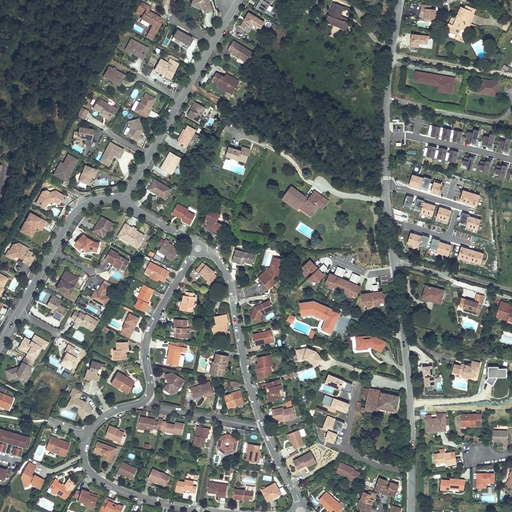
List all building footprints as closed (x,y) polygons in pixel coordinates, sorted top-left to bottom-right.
[(192,0),(191,3),(197,5),(198,3),(202,5),(202,6),(205,13),(212,10),(209,3),(209,1),(207,0),(192,0)] [(274,0),(260,0),(258,4),(257,3),(254,8),(265,15),(274,0)] [(152,25),(148,31),(149,33),(147,37),(152,39),(162,22),(160,18),(149,11),(151,7),(140,1),(138,6),(145,10),(140,18),(152,25)] [(190,5),(201,10),(203,15),(212,11),(212,10),(205,13),(202,6),(202,5),(198,3),(197,5),(191,3),(190,5)] [(331,17),(328,23),(345,30),(348,22),(339,19),(340,16),(344,7),(333,3),(329,16),(331,17)] [(431,6),(422,5),(421,16),(430,17),(430,20),(435,20),(436,10),(431,9),(431,6)] [(471,13),(473,9),(466,6),(465,8),(462,7),(457,17),(454,25),(450,24),(449,23),(446,29),(450,30),(449,31),(459,35),(462,29),(467,31),(470,24),(469,23),(473,14),(471,13)] [(304,10),(300,8),(298,11),(296,10),(295,11),(294,11),(293,12),(296,14),(300,16),(304,10)] [(240,28),(248,33),(253,24),(257,26),(261,29),(265,22),(249,13),(240,28)] [(193,39),(177,30),(173,37),(189,46),(193,39)] [(429,36),(412,34),(411,46),(419,47),(420,43),(428,44),(429,36)] [(143,57),(128,49),(133,40),(131,39),(125,50),(142,59),(143,57)] [(128,49),(143,57),(148,48),(133,40),(128,49)] [(234,41),(228,50),(232,52),(231,53),(248,63),(254,53),(234,41)] [(176,68),(160,59),(154,70),(161,74),(162,72),(171,77),(176,68)] [(149,76),(153,69),(146,66),(142,72),(149,76)] [(121,87),(127,77),(110,67),(105,77),(121,87)] [(431,74),(416,72),(416,73),(423,74),(422,81),(415,80),(415,81),(429,84),(431,74)] [(239,82),(229,76),(227,79),(224,78),(216,73),(214,77),(219,80),(217,83),(221,86),(220,87),(232,94),(239,82)] [(423,74),(416,73),(415,80),(422,81),(423,74)] [(450,77),(431,74),(429,84),(439,85),(438,87),(448,89),(450,77)] [(453,89),(454,78),(450,77),(448,89),(438,87),(438,91),(452,93),(453,89)] [(480,78),(477,94),(498,97),(501,82),(480,78)] [(139,102),(134,111),(146,118),(148,114),(147,113),(155,99),(146,93),(141,102),(139,102)] [(109,120),(116,109),(98,99),(93,109),(100,113),(106,116),(105,118),(109,120)] [(206,108),(196,103),(192,111),(191,110),(187,117),(198,122),(206,108)] [(142,130),(139,118),(128,121),(130,129),(126,136),(137,142),(139,138),(138,137),(140,134),(139,133),(141,131),(142,130)] [(441,127),(433,125),(431,135),(439,137),(441,127)] [(77,137),(85,138),(84,139),(92,140),(94,130),(79,127),(77,137)] [(177,139),(180,141),(187,145),(191,138),(197,142),(200,136),(194,133),(195,131),(188,127),(186,130),(184,128),(177,139)] [(453,130),(444,128),(442,138),(450,140),(453,130)] [(471,141),(472,142),(477,144),(481,131),(475,129),(474,133),(469,131),(467,140),(471,141)] [(463,132),(455,130),(453,140),(461,142),(463,132)] [(238,135),(231,131),(223,148),(230,152),(230,151),(232,148),(241,153),(245,144),(240,141),(236,140),(238,136),(238,135)] [(73,138),(84,140),(84,139),(85,138),(77,137),(78,132),(74,132),(73,138)] [(488,146),(488,147),(493,148),(497,135),(491,134),(490,137),(485,136),(483,144),(488,146)] [(504,149),(504,150),(509,152),(511,142),(511,138),(507,137),(506,141),(501,139),(499,148),(504,149)] [(110,142),(100,161),(104,163),(106,160),(108,162),(109,162),(112,155),(120,158),(124,150),(110,142)] [(438,147),(429,145),(427,155),(435,157),(438,147)] [(448,149),(440,147),(438,157),(446,159),(448,149)] [(460,152),(451,150),(449,160),(457,162),(460,152)] [(161,168),(172,174),(181,158),(172,153),(168,160),(166,159),(161,168)] [(68,176),(77,160),(68,154),(63,164),(60,162),(53,174),(64,180),(67,175),(68,176)] [(470,158),(465,156),(463,164),(468,165),(468,169),(473,170),(476,158),(471,156),(470,158)] [(486,161),(481,160),(479,168),(485,169),(484,173),(489,174),(492,161),(487,160),(486,161)] [(97,170),(85,165),(79,181),(87,184),(90,177),(94,178),(97,170)] [(503,166),(498,165),(496,172),(502,174),(501,177),(506,178),(509,166),(504,165),(503,166)] [(423,178),(412,175),(409,186),(421,189),(421,188),(428,190),(432,179),(424,176),(423,178)] [(166,200),(172,189),(155,179),(149,190),(166,200)] [(442,184),(434,182),(431,193),(439,195),(442,184)] [(311,197),(307,194),(305,197),(292,188),(284,199),(298,208),(299,206),(309,213),(316,203),(319,205),(323,208),(328,201),(315,191),(311,197)] [(64,195),(56,191),(50,192),(46,190),(43,191),(36,203),(45,208),(48,202),(54,201),(55,200),(55,201),(59,204),(64,195)] [(481,196),(463,190),(459,202),(477,207),(481,196)] [(413,198),(406,195),(403,207),(410,209),(413,198)] [(436,205),(425,202),(425,200),(418,198),(415,208),(422,210),(421,213),(432,217),(436,205)] [(319,205),(316,203),(309,213),(312,215),(319,205)] [(189,210),(178,204),(173,214),(182,218),(183,217),(184,217),(183,220),(190,224),(195,215),(188,211),(189,210)] [(452,211),(439,207),(436,218),(448,222),(452,211)] [(220,214),(210,210),(206,219),(209,221),(207,226),(217,231),(219,232),(221,226),(222,224),(221,224),(217,222),(220,214)] [(481,220),(470,216),(471,214),(463,212),(460,222),(467,224),(466,227),(478,231),(481,220)] [(31,233),(36,223),(40,225),(43,220),(30,213),(22,228),(31,233)] [(111,222),(103,217),(99,225),(98,224),(94,231),(104,237),(108,230),(110,231),(113,227),(109,225),(111,222)] [(217,231),(207,226),(209,221),(206,219),(204,224),(205,224),(204,227),(216,232),(217,231)] [(31,237),(37,227),(41,230),(46,222),(43,220),(40,225),(36,223),(31,233),(22,228),(20,231),(31,237)] [(145,235),(129,226),(128,228),(125,226),(118,237),(122,239),(123,237),(139,246),(145,235)] [(422,236),(411,233),(408,244),(420,247),(420,246),(427,248),(431,237),(423,234),(422,236)] [(84,248),(88,250),(89,249),(98,252),(100,243),(93,242),(93,241),(88,238),(85,235),(78,242),(84,248)] [(139,246),(123,237),(122,239),(138,248),(139,246)] [(451,245),(440,242),(441,240),(433,238),(430,247),(437,249),(436,253),(448,256),(451,245)] [(173,261),(179,251),(174,248),(172,247),(172,245),(169,243),(169,242),(165,239),(159,251),(166,255),(166,256),(173,261)] [(11,258),(19,256),(23,258),(22,261),(29,265),(33,257),(31,256),(33,253),(29,251),(29,249),(19,243),(13,245),(10,251),(11,258)] [(484,253),(462,246),(458,257),(480,264),(484,253)] [(129,261),(119,255),(119,254),(111,249),(105,260),(113,265),(115,261),(117,262),(114,266),(120,269),(120,268),(123,264),(127,266),(129,261)] [(245,262),(252,264),(255,255),(236,250),(233,261),(242,263),(242,261),(245,262)] [(280,279),(285,260),(273,258),(271,268),(269,268),(267,272),(268,273),(261,280),(269,289),(280,279)] [(326,275),(310,259),(302,267),(305,270),(302,273),(306,277),(311,271),(313,274),(307,280),(314,287),(326,275)] [(150,272),(147,271),(150,265),(153,266),(154,264),(150,262),(145,272),(149,275),(150,272)] [(215,272),(203,263),(197,271),(208,280),(214,274),(215,272)] [(167,271),(154,264),(153,266),(150,265),(147,271),(150,272),(149,275),(150,275),(158,279),(160,280),(161,278),(165,280),(167,276),(165,275),(167,271)] [(267,272),(269,268),(267,267),(266,271),(259,277),(261,280),(268,273),(267,272)] [(336,273),(343,275),(345,269),(338,267),(336,273)] [(68,272),(66,271),(59,284),(61,285),(68,272)] [(165,282),(170,272),(167,271),(165,275),(167,276),(165,280),(161,278),(160,280),(165,282)] [(69,284),(74,276),(68,272),(61,285),(59,284),(56,288),(69,296),(74,287),(69,284)] [(362,286),(330,272),(324,284),(328,286),(327,288),(333,291),(335,286),(350,293),(348,296),(352,298),(353,296),(357,298),(362,286)] [(353,273),(350,279),(358,282),(360,276),(353,273)] [(217,277),(214,274),(208,280),(207,282),(210,285),(217,277)] [(79,278),(74,276),(69,284),(74,287),(79,278)] [(110,287),(103,284),(101,288),(103,288),(101,292),(99,291),(96,289),(91,298),(100,304),(102,301),(107,304),(110,297),(105,295),(110,287)] [(141,290),(151,295),(154,290),(144,285),(141,290)] [(426,285),(423,298),(428,300),(428,298),(441,302),(444,290),(426,285)] [(135,307),(145,312),(149,304),(147,303),(147,302),(147,300),(148,301),(151,295),(141,290),(137,298),(139,299),(135,307)] [(383,291),(361,294),(363,305),(367,304),(368,307),(373,307),(372,300),(375,299),(376,307),(381,307),(381,303),(385,303),(383,291)] [(183,302),(182,310),(192,312),(195,297),(193,297),(193,293),(186,292),(186,296),(184,295),(183,302)] [(52,309),(55,310),(54,313),(52,316),(60,321),(67,309),(58,304),(61,300),(52,296),(46,305),(49,307),(52,309)] [(472,309),(471,309),(471,308),(470,307),(460,304),(458,313),(462,314),(461,317),(468,319),(469,316),(478,319),(483,302),(475,300),(472,309)] [(273,310),(270,301),(259,305),(260,307),(258,308),(255,307),(251,315),(260,319),(262,314),(273,310)] [(325,320),(321,329),(332,333),(339,316),(331,313),(333,309),(314,301),(299,303),(301,316),(312,314),(325,320)] [(501,302),(497,316),(508,320),(508,321),(511,322),(511,307),(509,306),(506,305),(506,304),(501,302)] [(85,316),(80,312),(79,314),(75,311),(71,318),(75,320),(74,322),(78,324),(79,323),(81,324),(89,329),(94,319),(86,315),(85,316)] [(140,318),(130,313),(122,329),(132,334),(138,322),(136,322),(137,320),(138,321),(140,318)] [(217,337),(227,335),(225,326),(224,323),(227,323),(228,323),(227,314),(215,316),(217,325),(215,325),(217,337)] [(177,337),(189,338),(189,332),(186,332),(186,328),(187,320),(174,319),(174,323),(175,323),(174,327),(177,328),(177,337)] [(332,333),(321,329),(320,333),(330,338),(332,333)] [(274,340),(271,330),(253,334),(256,345),(265,343),(265,342),(274,340)] [(31,342),(25,338),(21,344),(25,347),(28,343),(32,345),(37,337),(35,336),(31,342)] [(373,336),(359,337),(359,341),(357,341),(357,350),(368,349),(368,345),(371,345),(371,346),(381,351),(385,342),(373,336)] [(44,341),(37,337),(32,345),(28,343),(25,347),(21,344),(19,348),(35,357),(41,348),(44,341)] [(128,350),(128,342),(117,342),(117,350),(114,350),(114,355),(116,355),(116,359),(127,359),(127,354),(126,354),(126,350),(128,350)] [(177,346),(169,344),(168,348),(170,349),(168,356),(169,357),(168,364),(178,366),(181,351),(186,352),(188,344),(178,342),(177,346)] [(72,367),(79,355),(73,352),(75,348),(69,345),(65,352),(67,353),(62,362),(67,365),(72,367)] [(310,360),(315,366),(323,360),(315,351),(313,352),(309,351),(307,348),(297,351),(298,357),(303,356),(304,359),(306,359),(310,360)] [(229,356),(216,354),(215,362),(213,361),(211,373),(220,375),(221,368),(223,368),(224,364),(226,364),(227,364),(229,356)] [(257,365),(259,377),(269,375),(268,370),(271,370),(270,366),(273,365),(270,355),(258,358),(259,364),(257,365)] [(13,369),(18,377),(26,381),(31,372),(29,371),(34,362),(25,357),(18,369),(16,367),(13,369)] [(106,365),(92,361),(89,370),(87,369),(84,378),(91,380),(91,379),(98,381),(99,376),(96,375),(98,368),(104,370),(106,365)] [(471,376),(474,377),(476,370),(478,371),(480,363),(472,361),(471,364),(470,366),(461,364),(461,366),(459,373),(463,374),(462,376),(470,378),(471,376)] [(433,376),(432,366),(421,367),(422,378),(424,378),(425,385),(435,384),(435,375),(433,376)] [(499,367),(488,366),(489,378),(486,381),(493,386),(498,378),(507,377),(507,369),(499,368),(499,367)] [(126,377),(118,372),(111,383),(119,388),(120,387),(128,392),(134,382),(130,379),(130,380),(126,378),(126,377)] [(184,381),(173,373),(165,375),(166,379),(167,379),(169,379),(170,384),(168,384),(167,384),(164,389),(172,394),(177,393),(177,392),(176,388),(178,386),(180,388),(184,381)] [(345,380),(329,374),(325,383),(342,389),(345,380)] [(282,389),(280,380),(268,383),(271,392),(268,392),(270,401),(281,397),(279,389),(282,389)] [(208,395),(214,393),(210,382),(192,388),(195,397),(204,394),(208,393),(208,395)] [(85,402),(79,399),(82,392),(74,388),(70,395),(72,396),(75,397),(71,406),(79,410),(84,418),(92,412),(87,404),(86,405),(85,403),(85,402)] [(399,396),(382,393),(382,392),(369,389),(368,396),(366,404),(358,402),(356,410),(371,413),(372,409),(373,406),(376,407),(396,411),(399,396)] [(228,408),(245,403),(241,390),(224,396),(228,408)] [(0,406),(9,410),(13,399),(0,392),(0,406)] [(347,412),(350,404),(325,394),(321,403),(347,412)] [(71,406),(75,397),(72,396),(67,406),(77,412),(82,419),(84,418),(79,410),(71,406)] [(224,404),(216,402),(215,409),(222,410),(224,404)] [(293,408),(284,410),(283,408),(274,410),(275,415),(273,415),(274,420),(285,418),(285,420),(295,418),(293,408)] [(427,431),(446,430),(445,426),(445,419),(445,414),(437,415),(437,419),(432,420),(426,420),(427,431)] [(462,415),(462,426),(481,425),(481,414),(462,415)] [(344,423),(327,416),(322,429),(327,431),(324,440),(335,445),(344,423)] [(155,420),(140,417),(138,427),(144,428),(153,430),(153,429),(157,429),(157,430),(161,431),(161,430),(163,421),(163,420),(159,419),(158,422),(155,421),(155,420)] [(175,425),(166,423),(167,422),(163,421),(161,430),(165,430),(165,431),(182,435),(184,424),(175,422),(175,425)] [(117,428),(110,425),(106,437),(121,442),(125,433),(119,431),(117,430),(117,428)] [(208,438),(210,429),(199,427),(197,436),(196,436),(194,445),(204,447),(206,438),(208,438)] [(30,438),(0,429),(0,440),(27,448),(30,438)] [(299,430),(289,434),(291,440),(295,449),(305,445),(299,430)] [(504,442),(507,442),(508,431),(492,431),(492,441),(504,442)] [(220,438),(218,448),(226,455),(235,451),(237,441),(229,435),(227,436),(227,435),(222,436),(222,437),(220,438)] [(69,445),(59,441),(59,439),(50,436),(45,449),(48,450),(65,456),(69,445)] [(111,462),(116,449),(97,442),(94,450),(103,453),(104,454),(103,459),(111,462)] [(259,451),(260,446),(250,444),(248,454),(247,460),(250,461),(256,462),(259,462),(260,454),(259,454),(259,451)] [(22,450),(14,448),(12,455),(16,456),(20,457),(22,450)] [(316,462),(311,452),(293,461),(298,469),(304,466),(305,469),(307,471),(309,470),(307,466),(316,462)] [(447,465),(456,464),(454,452),(445,454),(445,453),(440,454),(435,455),(436,463),(445,462),(445,461),(446,461),(447,465)] [(44,480),(34,475),(34,476),(31,475),(36,466),(29,462),(25,468),(24,470),(25,470),(24,473),(23,472),(21,476),(22,480),(24,479),(26,484),(30,482),(33,484),(32,485),(39,489),(44,480)] [(134,477),(137,469),(122,462),(118,472),(125,475),(126,474),(134,477)] [(353,468),(340,462),(336,472),(349,478),(348,479),(357,483),(361,473),(353,470),(353,468)] [(0,468),(0,478),(3,479),(4,476),(8,477),(10,471),(10,470),(4,468),(4,470),(0,468)] [(157,481),(166,485),(170,477),(161,472),(161,473),(153,469),(148,479),(156,483),(157,482),(157,481)] [(494,474),(477,473),(477,487),(486,487),(486,483),(494,483),(494,474)] [(56,493),(65,500),(77,483),(69,478),(65,485),(63,484),(62,485),(57,482),(58,481),(55,479),(49,487),(52,489),(52,490),(56,493)] [(395,497),(399,485),(391,483),(389,487),(386,486),(387,481),(379,478),(375,490),(379,491),(380,489),(382,490),(381,492),(389,495),(389,494),(390,493),(391,493),(391,495),(395,497)] [(464,490),(465,480),(450,479),(450,480),(441,480),(440,490),(450,490),(450,488),(459,488),(459,489),(464,490)] [(177,481),(175,491),(183,493),(184,489),(192,491),(193,486),(194,482),(185,480),(185,482),(177,481)] [(216,496),(226,497),(227,488),(218,486),(219,484),(209,483),(208,492),(217,493),(216,496)] [(275,483),(262,490),(268,501),(281,494),(275,483)] [(89,492),(81,489),(80,492),(78,498),(77,501),(85,503),(94,506),(97,496),(93,494),(92,496),(88,494),(89,493),(89,492)] [(235,489),(233,498),(243,500),(243,498),(249,499),(253,500),(254,492),(235,489)] [(376,494),(369,492),(368,494),(364,492),(361,500),(360,500),(357,507),(361,509),(365,510),(366,507),(368,508),(369,506),(370,507),(371,507),(371,506),(374,500),(372,499),(372,498),(374,498),(376,494)] [(339,504),(326,493),(319,500),(324,504),(332,511),(330,511),(339,511),(343,508),(343,507),(345,505),(341,502),(339,504)] [(110,499),(106,497),(99,511),(100,511),(105,511),(107,509),(105,508),(110,499)] [(115,506),(112,505),(113,503),(114,501),(110,499),(105,508),(107,509),(105,511),(110,511),(111,511),(112,511),(121,511),(124,507),(119,505),(117,505),(115,506)]
